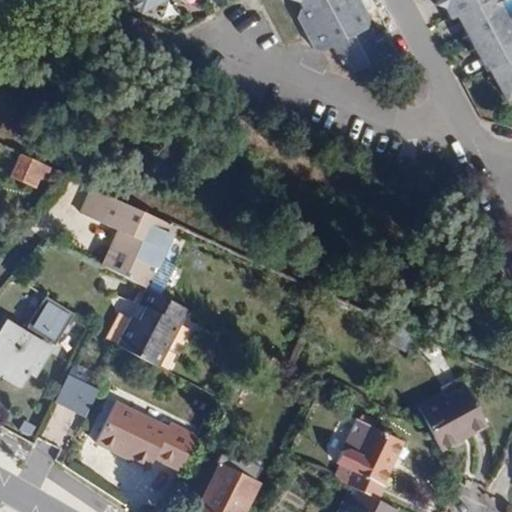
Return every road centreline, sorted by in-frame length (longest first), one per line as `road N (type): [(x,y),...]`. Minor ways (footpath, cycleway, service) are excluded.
road 1 (residential): [(399,0),(491,173)]
road 2 (unknown): [(78,0),(168,83)]
